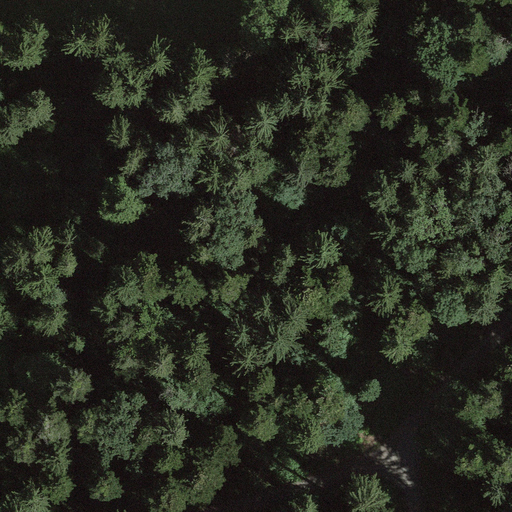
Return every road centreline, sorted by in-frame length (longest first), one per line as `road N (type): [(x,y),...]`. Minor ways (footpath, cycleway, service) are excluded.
road 1 (track): [(200,511),(408,455),(418,511)]
road 2 (track): [(408,455),(439,394),(511,315)]
